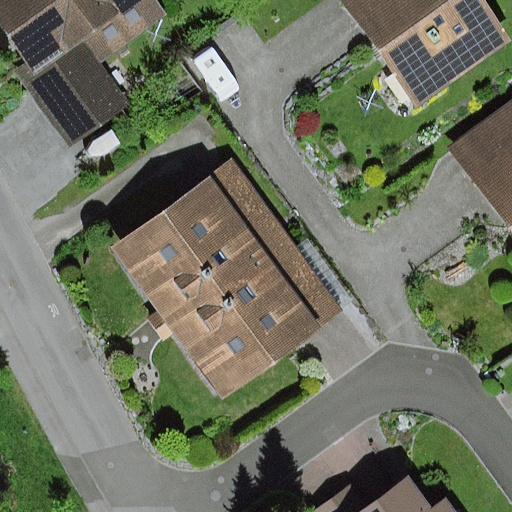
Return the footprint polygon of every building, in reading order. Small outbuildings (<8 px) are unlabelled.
[(156,0),(0,0),(0,27),(34,73),(84,36),(103,61),(167,14),(156,0)] [(335,0),(414,111),(511,42),(481,0),(335,0)] [(103,61),(84,36),(34,73),(23,81),(71,146),(132,101),(103,61)] [(469,177),(511,145),(511,101),(449,149),(469,177)] [(511,145),(469,177),(511,234),(511,145)] [(231,161),(112,247),(165,320),(284,233),(231,161)] [(284,233),(165,320),(223,400),(342,312),(284,233)] [(368,507),(360,511),(456,511),(446,498),(429,509),(409,480),(368,507)] [(360,511),(368,507),(352,484),(311,511),(360,511)]
